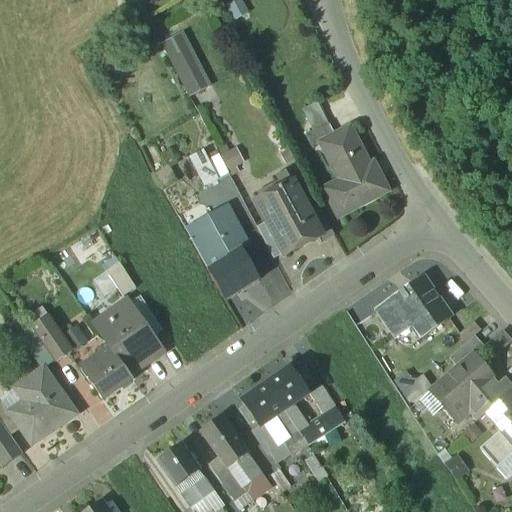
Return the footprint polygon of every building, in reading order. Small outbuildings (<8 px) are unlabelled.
[(178,37),(162,45),(189,98),(206,90),(178,37)] [(328,124),(305,136),(311,149),(318,145),(318,144),(334,136),(328,124)] [(369,165),(349,128),(334,136),(318,144),(318,145),(332,171),(342,166),(352,186),(326,200),(336,219),(362,205),(361,204),(371,199),(372,200),(388,192),(373,163),(369,165)] [(218,157),(229,178),(238,174),(235,168),(243,164),(235,149),(229,153),(226,147),(215,152),(218,157)] [(205,152),(190,160),(206,190),(229,178),(218,157),(210,162),(205,152)] [(291,185),(255,204),(283,257),(318,239),(319,238),(305,212),(291,185)] [(316,207),(305,212),(319,238),(318,239),(320,244),(332,237),(316,207)] [(225,208),(183,232),(206,273),(237,251),(247,246),(225,208)] [(237,251),(206,273),(224,303),(255,281),(237,251)] [(135,289),(118,263),(104,272),(120,298),(135,289)] [(399,296),(377,312),(392,334),(409,323),(420,340),(450,319),(423,280),(413,286),(412,285),(398,294),(399,296)] [(126,302),(93,325),(110,350),(128,376),(161,353),(126,302)] [(69,351),(46,318),(30,329),(53,362),(69,351)] [(474,337),(449,359),(457,369),(473,356),(473,357),(483,348),(474,337)] [(110,350),(98,358),(99,361),(84,371),(94,385),(91,388),(101,404),(120,391),(118,388),(130,379),(128,376),(110,350)] [(457,369),(430,393),(432,395),(438,390),(448,401),(443,405),(457,421),(455,423),(457,425),(470,413),(487,398),(482,392),(494,381),(473,357),(473,356),(457,369)] [(8,412),(7,413),(19,431),(29,446),(74,416),(42,369),(22,383),(32,396),(8,412)] [(291,369),(266,386),(284,412),(294,406),(309,395),(291,369)] [(487,398),(495,408),(511,392),(511,390),(504,382),(498,386),(494,381),(482,392),(487,398)] [(266,386),(242,403),(244,407),(255,422),(260,429),(263,427),(276,418),(284,412),(266,386)] [(321,387),(309,395),(318,409),(330,402),(321,387)] [(511,392),(495,408),(485,416),(499,432),(511,446),(511,444),(511,392)] [(487,398),(470,413),(478,422),(485,416),(495,408),(487,398)] [(8,412),(1,402),(0,403),(0,423),(9,437),(19,431),(7,413),(8,412)] [(294,406),(284,412),(298,433),(307,427),(294,406)] [(255,422),(244,407),(238,411),(248,426),(255,422)] [(307,427),(298,433),(307,447),(343,423),(334,409),(307,427)] [(284,412),(276,418),(289,438),(298,433),(284,412)] [(219,418),(200,433),(226,470),(227,471),(247,456),(219,418)] [(9,437),(0,423),(0,467),(1,469),(21,455),(9,437)] [(260,429),(252,435),(266,456),(275,450),(278,448),(263,427),(260,429)] [(499,432),(479,449),(496,469),(511,455),(511,444),(511,446),(499,432)] [(289,438),(281,444),(292,457),(307,447),(298,433),(289,438)] [(198,473),(180,447),(157,463),(175,489),(198,473)] [(275,450),(268,455),(273,462),(280,457),(275,450)] [(329,465),(319,452),(312,456),(313,458),(321,470),(322,470),(329,465)] [(247,456),(227,471),(240,489),(242,491),(262,476),(247,456)] [(321,470),(313,458),(305,462),(317,484),(327,479),(322,470),(321,470)] [(226,470),(216,477),(229,497),(240,489),(227,471),(226,470)] [(280,472),(272,478),(283,493),(291,488),(280,472)] [(239,511),(272,489),(262,476),(242,491),(245,497),(233,505),(238,511),(239,511)] [(208,496),(213,493),(206,483),(201,487),(208,496)] [(193,486),(180,496),(189,509),(203,500),(196,490),(193,486)] [(208,496),(201,487),(196,490),(203,500),(208,496)] [(240,489),(229,497),(233,505),(245,497),(242,491),(240,489)] [(101,503),(88,511),(107,511),(105,510),(101,503)]
